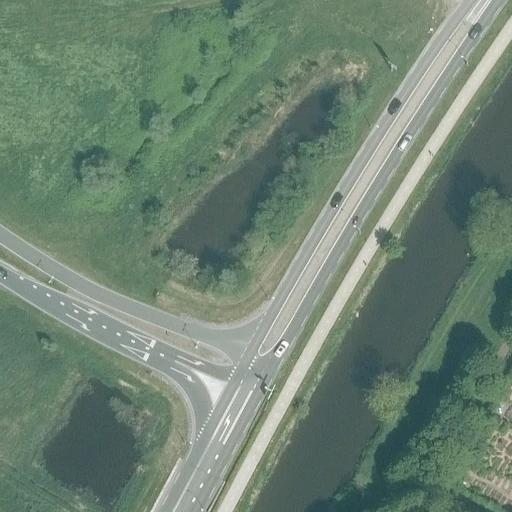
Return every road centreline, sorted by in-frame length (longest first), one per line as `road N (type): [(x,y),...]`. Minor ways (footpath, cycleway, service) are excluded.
road 1 (secondary): [(260,389),(403,141),(496,0)]
road 2 (secondary): [(472,0),(381,128),(248,353)]
road 3 (trunk): [(248,353),(110,300),(0,236)]
road 4 (trunk): [(0,276),(227,394)]
road 5 (primary): [(195,511),(260,389)]
road 6 (primary): [(227,394),(165,511)]
